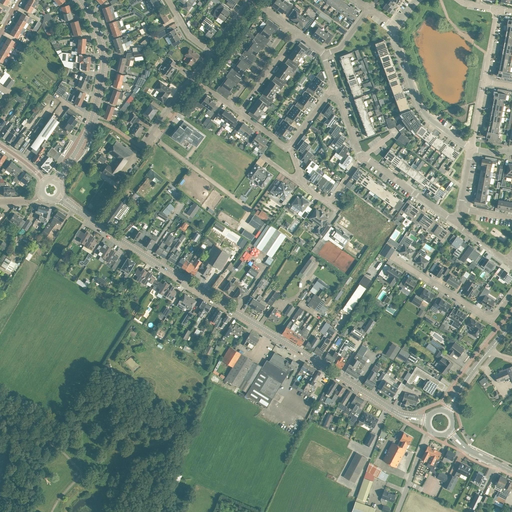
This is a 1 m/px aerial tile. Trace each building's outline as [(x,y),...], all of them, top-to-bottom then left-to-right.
[(159,6),(155,0),(137,0),(138,2),(140,0),(145,0),(144,1),(151,11),(159,6)] [(192,5),(195,0),(179,0),(184,3),(185,4),(183,7),(188,11),(192,6),(192,5)] [(227,0),(228,1),(226,4),(232,9),(233,9),(239,0),(227,0)] [(283,3),(280,1),(281,0),(272,0),(275,2),(272,6),(277,10),(283,3)] [(289,11),(293,6),(289,3),(290,2),(287,0),(284,0),(283,3),(277,10),(283,14),(286,9),(289,11)] [(336,10),(342,2),(343,1),(342,0),(335,0),(331,6),(336,10)] [(397,4),(391,0),(388,0),(386,3),(393,9),(397,4)] [(343,1),(342,2),(336,10),(341,13),(347,5),(348,4),(343,1)] [(393,9),(386,3),(383,8),(390,13),(393,9)] [(30,13),(33,7),(27,4),(24,9),(30,13)] [(224,21),(230,13),(225,9),(226,8),(221,4),(216,8),(217,9),(216,10),(215,9),(213,15),(217,18),(216,20),(221,24),(223,20),(224,21)] [(70,12),(68,5),(61,7),(63,14),(70,12)] [(107,7),(103,8),(105,15),(114,12),(112,5),(107,7)] [(346,17),(352,9),(352,8),(350,6),(349,7),(347,5),(341,13),(346,17)] [(302,16),(299,14),(301,12),(300,9),(296,6),(289,15),(292,18),(291,19),(295,22),(297,24),(302,16)] [(355,15),(357,12),(354,10),(355,9),(352,8),(352,9),(346,17),(350,20),(348,22),(352,25),(357,17),(355,15)] [(72,19),(70,12),(63,14),(61,14),(63,21),(72,19)] [(114,12),(105,15),(107,22),(112,20),(116,19),(114,12)] [(169,20),(167,17),(166,17),(163,12),(157,15),(162,24),(169,20)] [(26,22),(29,17),(22,13),(19,18),(26,22)] [(307,29),(314,19),(309,16),(307,17),(306,18),(302,16),(297,24),(299,25),(303,27),(304,26),(307,29)] [(217,31),(212,28),(213,27),(210,25),(212,22),(206,17),(201,24),(203,25),(203,26),(206,28),(203,31),(206,33),(205,36),(208,38),(209,36),(211,38),(214,34),(217,31)] [(28,24),(26,22),(19,18),(19,19),(18,19),(17,20),(17,21),(16,24),(23,27),(25,29),(28,24)] [(275,32),(279,27),(268,19),(265,23),(266,24),(262,28),(271,35),(272,35),(271,34),(274,31),(275,32)] [(118,28),(121,27),(119,21),(118,20),(118,21),(109,23),(112,30),(118,28)] [(79,27),(77,21),(70,23),(72,29),(79,27)] [(323,31),(321,29),(322,27),(316,23),(313,27),(316,30),(312,35),(318,39),(323,31)] [(20,33),(23,27),(16,24),(13,29),(20,33)] [(119,31),(126,29),(125,25),(121,27),(118,28),(112,30),(114,37),(121,34),(119,31)] [(157,33),(166,29),(164,25),(155,30),(157,33)] [(344,34),(346,31),(340,26),(338,30),(344,34)] [(81,34),(79,27),(72,29),(73,32),(71,33),(72,37),(81,34)] [(268,38),(271,35),(271,36),(271,35),(262,28),(259,33),(258,33),(255,37),(266,45),(270,39),(268,38)] [(16,38),(20,33),(13,29),(10,34),(16,38)] [(180,39),(174,29),(167,33),(172,43),(171,44),(173,46),(180,42),(179,39),(180,39)] [(330,40),(334,36),(328,31),(326,33),(323,31),(318,39),(323,43),(327,38),(330,40)] [(140,43),(144,46),(152,36),(150,34),(147,38),(140,43)] [(123,40),(122,37),(120,38),(120,37),(113,40),(116,46),(123,44),(124,43),(127,41),(126,38),(123,40)] [(262,50),(266,45),(255,37),(252,41),(253,41),(249,46),(258,53),(259,52),(258,52),(261,49),(262,50)] [(11,47),(14,42),(8,38),(5,43),(11,47)] [(387,47),(385,41),(384,42),(384,40),(375,44),(377,50),(387,47)] [(8,52),(11,47),(5,43),(2,48),(8,52)] [(127,50),(124,43),(123,44),(116,46),(118,53),(127,50)] [(312,51),(301,43),(299,46),(298,45),(296,47),(293,51),(301,57),(304,53),(306,54),(307,55),(308,55),(309,55),(310,54),(312,51)] [(255,56),(258,53),(249,46),(246,51),(245,50),(242,55),(253,63),(257,57),(255,56)] [(389,53),(387,48),(386,47),(387,47),(377,50),(380,56),(389,53)] [(0,54),(5,57),(8,52),(2,48),(0,50),(0,54)] [(195,62),(200,56),(190,49),(185,55),(188,57),(185,61),(191,66),(194,62),(195,62)] [(142,51),(134,52),(134,56),(127,57),(126,58),(119,57),(118,64),(125,65),(128,66),(129,66),(131,60),(135,60),(135,57),(143,56),(142,51)] [(298,61),(301,57),(293,51),(290,55),(289,57),(290,58),(288,61),(297,67),(300,63),(298,61)] [(61,61),(65,61),(66,53),(61,53),(58,55),(61,61)] [(350,59),(349,58),(349,57),(351,56),(350,53),(340,56),(341,59),(340,60),(340,61),(341,63),(342,65),(351,62),(350,59)] [(391,59),(390,54),(389,54),(389,53),(380,56),(382,63),(391,59)] [(249,68),(253,63),(242,55),(239,59),(240,59),(236,64),(245,71),(246,70),(245,70),(248,67),(249,68)] [(169,77),(176,68),(174,66),(176,63),(170,58),(161,71),(164,74),(164,75),(166,76),(167,76),(169,77)] [(393,64),(391,59),(382,63),(384,69),(394,66),(394,65),(393,66),(393,65),(393,64)] [(296,69),(297,67),(288,61),(286,64),(285,63),(283,65),(283,64),(280,68),(288,74),(291,70),(294,72),(296,69)] [(353,67),(352,65),(351,62),(342,65),(343,68),(344,69),(343,69),(343,71),(353,67),(353,66),(353,67)] [(126,72),(128,66),(125,65),(118,64),(116,70),(123,72),(125,72),(126,72)] [(242,74),(245,71),(236,64),(233,69),(232,68),(229,72),(240,80),(244,75),(242,74)] [(396,71),(394,66),(384,69),(387,75),(396,72),(395,72),(395,71),(396,71)] [(355,73),(354,70),(353,68),(353,67),(343,71),(344,72),(345,72),(345,73),(346,76),(355,73)] [(141,78),(143,78),(147,81),(152,72),(146,68),(144,75),(141,74),(141,78)] [(285,79),(288,74),(280,68),(277,72),(277,73),(276,75),(277,76),(275,79),(284,85),(287,80),(285,79)] [(511,78),(510,78),(511,72),(499,70),(497,76),(500,77),(499,80),(511,82),(511,81),(511,78)] [(323,81),(325,78),(322,71),(319,72),(316,76),(315,76),(312,81),(315,83),(322,88),(324,86),(326,83),(323,81)] [(236,86),(240,80),(229,72),(226,76),(227,77),(223,82),(232,88),(233,88),(232,88),(235,85),(236,86)] [(357,72),(355,73),(346,76),(347,79),(348,80),(347,80),(347,82),(357,78),(359,77),(357,72)] [(398,77),(396,72),(387,75),(389,82),(398,78),(397,77),(398,77)] [(86,83),(89,77),(89,78),(90,77),(89,76),(81,73),(80,76),(77,74),(76,78),(80,80),(86,83)] [(122,82),(124,75),(117,73),(116,76),(115,76),(114,80),(115,80),(122,82)] [(3,85),(9,89),(15,82),(9,77),(3,85)] [(359,83),(358,80),(357,79),(357,78),(347,82),(348,83),(349,83),(349,84),(350,87),(359,83)] [(400,83),(398,78),(389,82),(391,88),(401,85),(401,84),(400,85),(400,84),(400,83)] [(281,90),(284,85),(275,79),(273,82),(272,81),(270,83),(270,82),(267,86),(275,92),(278,88),(281,90)] [(84,89),(86,83),(80,80),(77,86),(84,89)] [(121,88),(122,82),(115,80),(114,87),(121,88)] [(163,103),(172,90),(160,81),(155,89),(157,90),(153,95),(156,98),(163,103)] [(229,92),(232,89),(232,88),(223,82),(220,87),(219,86),(216,90),(227,98),(231,93),(229,92)] [(58,86),(59,87),(65,91),(67,87),(61,83),(58,86)] [(322,88),(315,83),(311,87),(309,86),(307,88),(314,93),(316,91),(319,93),(321,90),(322,88)] [(360,88),(360,86),(359,83),(350,87),(351,89),(351,91),(351,92),(361,89),(360,88)] [(403,90),(401,85),(391,88),(394,94),(403,91),(402,91),(402,90),(403,90)] [(272,96),(275,92),(267,86),(264,90),(264,91),(263,93),(264,94),(262,97),(271,103),(275,98),(272,96)] [(61,97),(65,92),(65,91),(59,87),(55,92),(61,97)] [(312,96),(314,93),(307,88),(305,91),(304,91),(302,94),(302,95),(302,96),(312,103),(313,101),(315,98),(312,96)] [(83,100),(85,93),(76,89),(73,96),(77,97),(83,100)] [(120,92),(114,89),(112,96),(118,98),(121,99),(123,94),(123,93),(120,92)] [(363,94),(362,91),(361,90),(361,89),(351,92),(352,94),(352,93),(353,95),(354,97),(363,94)] [(509,96),(510,91),(498,89),(497,92),(494,92),(493,98),(505,100),(506,95),(509,96)] [(405,96),(403,91),(394,94),(396,101),(405,97),(404,96),(405,96)] [(19,94),(16,98),(21,103),(24,98),(19,94)] [(116,105),(118,98),(112,96),(110,102),(116,105)] [(206,107),(211,100),(210,99),(211,99),(207,96),(205,99),(204,98),(203,100),(201,98),(195,105),(200,109),(201,109),(204,105),(206,107)] [(312,103),(302,96),(300,96),(298,99),(299,100),(297,103),(303,108),(305,105),(308,108),(310,105),(312,103)] [(364,102),(363,98),(362,97),(362,96),(354,99),(354,100),(354,99),(355,101),(356,105),(364,102)] [(80,106),(83,100),(77,97),(75,100),(73,99),(72,102),(80,106)] [(268,108),(271,103),(262,97),(260,100),(259,98),(257,100),(254,104),(262,110),(265,106),(268,108)] [(407,102),(405,97),(396,101),(398,107),(408,104),(408,103),(407,104),(407,103),(407,102)] [(217,110),(214,108),(215,106),(214,106),(217,103),(213,100),(212,101),(211,100),(206,107),(209,109),(206,112),(207,113),(211,117),(217,110)] [(151,119),(158,109),(157,109),(160,106),(153,101),(145,110),(146,111),(143,114),(151,119)] [(366,107),(365,104),(364,102),(356,105),(357,107),(358,110),(366,107)] [(34,118),(40,110),(41,110),(45,106),(41,103),(31,116),(34,118)] [(301,110),(303,108),(297,103),(295,106),(293,105),(290,109),(301,117),(302,115),(304,112),(301,110)] [(259,114),(262,110),(254,104),(251,108),(250,110),(252,111),(249,114),(258,121),(262,116),(259,114)] [(335,114),(332,112),(333,111),(335,108),(330,105),(329,106),(327,104),(320,113),(321,112),(328,117),(324,123),(328,118),(330,120),(335,113),(335,114)] [(410,109),(408,104),(398,107),(401,113),(411,110),(411,109),(409,110),(409,109),(410,109)] [(120,112),(114,110),(115,107),(109,105),(106,111),(112,114),(119,116),(120,112)] [(69,107),(66,111),(72,115),(67,122),(73,126),(78,120),(74,117),(77,113),(69,107)] [(368,112),(367,109),(366,107),(358,110),(359,112),(360,115),(368,112)] [(301,117),(290,109),(286,114),(288,115),(286,118),(293,122),(294,120),(297,122),(300,119),(301,117)] [(10,122),(18,112),(16,110),(8,120),(10,122)] [(225,123),(232,113),(230,112),(228,112),(228,111),(228,112),(225,110),(223,113),(220,111),(214,120),(219,124),(222,121),(225,123)] [(415,133),(422,124),(411,110),(401,113),(399,114),(403,119),(402,119),(404,123),(407,127),(410,130),(413,128),(416,132),(415,133)] [(110,120),(112,114),(106,111),(104,118),(110,120)] [(370,118),(369,114),(369,115),(368,113),(368,112),(360,115),(360,116),(361,117),(362,121),(370,118)] [(144,127),(138,123),(141,119),(133,113),(127,120),(132,124),(135,125),(130,132),(138,137),(141,133),(140,133),(144,127)] [(230,132),(237,123),(235,121),(236,118),(234,117),(234,116),(233,114),(232,113),(225,123),(227,125),(225,128),(230,132)] [(338,124),(336,122),(336,121),(337,121),(339,118),(334,115),(336,113),(335,113),(330,120),(328,118),(324,123),(325,122),(332,127),(327,133),(328,133),(331,128),(334,130),(339,123),(338,124)] [(44,142),(52,131),(54,128),(56,125),(59,122),(53,118),(55,116),(53,114),(42,129),(38,135),(33,142),(30,146),(32,148),(31,150),(36,154),(44,142)] [(392,121),(390,117),(388,118),(387,118),(385,119),(389,129),(396,127),(396,126),(394,120),(392,121)] [(291,125),(293,122),(286,118),(284,120),(283,119),(280,124),(281,125),(283,126),(290,132),(292,130),(294,127),(291,125)] [(372,123),(371,120),(370,118),(362,121),(363,123),(364,126),(372,123)] [(69,133),(72,129),(73,126),(72,125),(67,122),(62,128),(63,128),(62,129),(56,125),(54,128),(52,131),(59,136),(60,136),(61,134),(66,137),(66,136),(69,132),(69,133)] [(7,135),(9,132),(8,131),(11,127),(12,128),(13,126),(14,124),(12,123),(11,125),(9,123),(8,125),(5,129),(3,132),(0,135),(0,136),(4,139),(7,135)] [(241,137),(248,127),(247,126),(247,125),(245,124),(244,124),(243,123),(239,129),(237,127),(233,132),(236,134),(236,133),(241,137)] [(342,134),(340,132),(340,131),(343,128),(338,125),(339,123),(334,130),(331,128),(328,133),(329,132),(336,137),(331,143),(335,138),(338,140),(343,133),(342,134)] [(374,128),(373,125),(372,125),(372,123),(364,126),(365,128),(366,131),(374,128)] [(405,127),(406,128),(407,127),(404,123),(402,124),(404,125),(398,129),(399,131),(405,127)] [(204,136),(188,124),(184,129),(180,126),(179,126),(180,127),(179,127),(177,131),(176,130),(172,136),(182,144),(188,135),(195,140),(192,144),(196,146),(196,147),(204,136)] [(421,137),(427,129),(422,125),(422,126),(421,125),(422,124),(415,133),(421,137)] [(290,132),(283,126),(281,125),(277,129),(274,134),(281,139),(284,135),(287,137),(289,134),(290,132)] [(249,136),(253,131),(252,130),(252,129),(250,127),(249,128),(248,127),(241,137),(246,140),(245,141),(248,143),(248,142),(251,138),(249,136)] [(376,134),(375,131),(374,131),(374,129),(374,128),(366,131),(366,132),(367,133),(368,137),(376,134)] [(426,141),(432,133),(428,129),(427,130),(426,129),(427,129),(421,137),(426,141)] [(11,144),(16,136),(18,134),(13,130),(6,140),(11,144)] [(498,139),(499,134),(487,131),(486,137),(488,138),(488,142),(500,144),(501,139),(498,139)] [(18,149),(26,136),(22,133),(13,145),(18,149)] [(346,144),(343,142),(344,141),(346,138),(342,135),(343,133),(338,140),(335,138),(331,143),(332,142),(339,147),(335,153),(339,148),(341,150),(346,143),(346,144)] [(407,138),(402,134),(401,133),(401,134),(397,140),(406,146),(407,143),(409,142),(406,139),(407,138)] [(432,145),(438,137),(433,133),(433,134),(432,133),(426,141),(432,145)] [(253,135),(251,138),(248,142),(251,144),(252,143),(256,146),(263,138),(262,137),(262,136),(261,135),(260,135),(259,135),(258,134),(256,137),(253,135)] [(311,146),(305,141),(307,137),(304,135),(297,144),(297,145),(298,144),(301,146),(300,147),(300,146),(298,150),(302,153),(301,155),(306,147),(309,149),(313,144),(312,144),(311,146)] [(23,152),(32,140),(27,136),(26,136),(18,149),(23,152)] [(437,149),(443,141),(439,137),(438,138),(437,137),(438,137),(432,145),(437,149)] [(264,146),(267,141),(266,140),(266,139),(265,138),(264,138),(263,138),(256,146),(259,148),(258,150),(263,153),(268,147),(268,146),(267,148),(264,146)] [(119,173),(134,152),(126,146),(125,147),(117,141),(108,153),(117,159),(111,167),(108,165),(107,166),(105,165),(104,166),(106,168),(103,172),(114,180),(117,182),(121,177),(118,175),(119,173)] [(443,153),(448,145),(444,141),(444,142),(443,141),(437,149),(443,153)] [(40,155),(44,148),(47,144),(44,142),(36,154),(32,160),(37,163),(41,156),(40,155)] [(349,154),(347,152),(348,151),(350,148),(345,145),(347,143),(346,143),(341,150),(339,148),(335,153),(336,152),(343,157),(339,163),(342,158),(345,160),(350,153),(349,154)] [(315,156),(308,151),(313,145),(313,144),(309,149),(306,147),(301,155),(302,154),(304,156),(304,157),(304,156),(301,160),(306,163),(305,165),(310,157),(313,159),(316,155),(316,154),(315,156)] [(448,157),(454,149),(449,145),(449,146),(448,145),(449,145),(448,145),(443,153),(448,157)] [(57,152),(53,149),(51,147),(47,153),(53,158),(57,152)] [(389,166),(396,156),(392,153),(393,151),(390,149),(384,157),(387,159),(385,161),(390,165),(389,165),(389,166)] [(454,161),(459,153),(455,149),(454,150),(454,149),(448,157),(454,161)] [(351,162),(351,161),(354,158),(349,155),(350,153),(345,160),(342,158),(339,163),(339,164),(340,162),(347,167),(346,169),(347,170),(348,171),(349,171),(354,163),(353,164),(351,162)] [(400,166),(404,160),(402,158),(403,156),(398,153),(396,156),(389,166),(390,165),(394,168),(396,166),(399,168),(400,166)] [(107,158),(101,155),(98,160),(103,164),(107,158)] [(319,166),(312,161),(316,155),(313,159),(310,157),(305,165),(305,164),(308,166),(307,167),(305,170),(310,173),(308,175),(314,168),(316,169),(320,165),(320,164),(319,166)] [(51,167),(49,164),(52,160),(48,157),(45,161),(43,159),(40,162),(41,162),(43,163),(40,166),(47,172),(51,167)] [(492,164),(495,165),(496,158),(489,157),(488,160),(482,159),(481,165),(491,167),(492,164)] [(404,176),(411,166),(406,163),(407,162),(404,160),(399,168),(401,170),(399,172),(404,175),(404,176)] [(10,173),(16,166),(11,162),(7,167),(4,165),(1,171),(3,173),(6,169),(10,173)] [(272,175),(267,172),(266,172),(261,169),(262,168),(257,164),(249,175),(250,175),(249,177),(250,178),(251,179),(252,179),(253,178),(254,179),(255,178),(260,181),(259,182),(260,183),(260,184),(260,185),(261,186),(262,186),(263,185),(264,186),(272,175)] [(413,178),(419,171),(420,169),(413,164),(411,166),(404,176),(409,179),(411,176),(413,178)] [(511,177),(511,176),(511,164),(510,164),(508,164),(508,166),(505,166),(503,177),(511,179),(511,177)] [(322,176),(316,171),(320,165),(316,169),(314,168),(308,175),(309,175),(309,174),(312,176),(311,177),(309,180),(313,183),(317,178),(320,180),(324,175),(323,174),(322,176)] [(17,175),(21,169),(16,166),(10,173),(15,176),(13,180),(15,182),(19,176),(17,175)] [(156,183),(157,182),(160,185),(164,180),(155,172),(151,169),(146,175),(156,183)] [(356,180),(362,172),(359,170),(358,170),(358,169),(352,177),(356,180)] [(418,187),(425,177),(421,174),(422,173),(419,171),(413,178),(416,180),(414,183),(419,186),(418,187)] [(361,184),(367,176),(365,175),(366,175),(362,172),(356,180),(361,184)] [(25,184),(31,177),(26,173),(22,178),(19,176),(15,182),(17,184),(20,180),(25,184)] [(323,190),(331,180),(330,181),(323,176),(324,175),(320,180),(317,178),(313,183),(316,179),(319,181),(318,182),(316,185),(321,188),(323,190)] [(366,187),(372,179),(368,176),(368,177),(367,176),(361,184),(366,187)] [(428,189),(433,181),(435,178),(433,176),(430,180),(425,177),(418,187),(419,186),(423,189),(425,187),(428,189)] [(433,197),(440,188),(435,184),(439,179),(436,177),(435,178),(433,181),(428,189),(430,191),(428,193),(433,196),(433,197)] [(370,190),(376,183),(375,182),(375,181),(372,179),(366,187),(370,190)] [(333,193),(338,185),(335,183),(334,184),(330,181),(331,180),(323,190),(328,194),(330,191),(330,190),(331,190),(333,191),(332,192),(333,193)] [(442,200),(454,183),(451,181),(444,191),(440,188),(433,197),(438,200),(440,198),(442,200)] [(275,185),(271,192),(274,194),(273,195),(274,196),(274,197),(275,197),(276,197),(277,197),(277,196),(279,193),(286,198),(283,201),(284,201),(283,202),(282,203),(282,204),(283,204),(284,204),(285,204),(286,205),(292,195),(290,193),(292,190),(288,187),(289,186),(288,185),(288,186),(289,186),(288,187),(285,185),(286,184),(287,185),(286,184),(285,185),(285,184),(285,183),(284,183),(283,182),(283,183),(282,183),(282,182),(278,187),(275,185)] [(10,190),(10,187),(7,187),(6,183),(3,183),(0,183),(0,190),(3,190),(4,196),(10,196),(10,195),(14,194),(14,189),(10,190)] [(375,194),(381,186),(377,183),(377,184),(376,183),(370,190),(375,194)] [(170,193),(175,198),(182,193),(175,185),(171,189),(172,190),(170,193)] [(379,197),(385,189),(384,189),(384,188),(381,186),(375,194),(373,196),(378,199),(379,197)] [(384,200),(390,192),(387,190),(386,190),(385,189),(379,197),(384,200)] [(389,204),(394,196),(393,195),(390,192),(384,200),(389,204)] [(119,199),(110,212),(115,215),(117,216),(116,217),(121,221),(123,216),(130,207),(132,204),(129,201),(130,200),(126,198),(122,195),(119,199)] [(393,207),(399,199),(396,196),(395,197),(394,196),(389,204),(393,207)] [(312,209),(307,205),(309,202),(302,198),(301,200),(297,198),(293,204),(301,210),(298,214),(305,219),(312,209)] [(484,206),(485,200),(475,198),(474,204),(480,205),(479,208),(487,210),(487,207),(484,206)] [(398,211),(404,202),(403,202),(403,203),(402,202),(403,201),(399,199),(393,207),(398,211)] [(408,216),(414,207),(412,205),(413,204),(408,200),(399,211),(403,214),(403,213),(408,216)] [(192,217),(199,207),(194,203),(187,214),(192,217)] [(170,204),(166,208),(171,212),(174,208),(170,204)] [(35,211),(34,213),(37,214),(36,218),(40,220),(40,222),(45,223),(46,222),(46,221),(45,220),(45,219),(44,218),(44,217),(43,217),(46,207),(38,205),(37,211),(35,211)] [(414,222),(422,211),(417,207),(416,209),(414,207),(408,216),(406,218),(411,221),(411,220),(414,222)] [(171,212),(166,208),(162,212),(167,216),(171,212)] [(314,233),(321,238),(322,236),(323,235),(331,224),(326,221),(328,218),(324,215),(325,214),(321,211),(320,212),(316,209),(315,211),(314,211),(313,212),(312,213),(312,214),(312,215),(310,218),(314,221),(313,222),(317,225),(318,224),(320,225),(318,228),(314,233)] [(257,210),(255,214),(263,220),(266,221),(268,217),(257,210)] [(63,221),(66,217),(57,211),(53,217),(54,218),(49,224),(53,226),(56,222),(60,225),(63,221)] [(422,226),(428,218),(426,216),(427,214),(422,211),(414,222),(417,224),(418,223),(422,226)] [(106,217),(104,221),(110,226),(116,217),(117,216),(115,215),(110,212),(106,217)] [(25,221),(22,219),(14,213),(10,220),(18,225),(17,227),(20,229),(25,221)] [(251,219),(249,223),(257,229),(260,225),(263,220),(255,214),(251,219)] [(428,233),(437,221),(432,218),(431,219),(428,218),(422,226),(426,229),(425,231),(428,233)] [(27,219),(21,228),(26,231),(32,222),(27,219)] [(215,221),(212,228),(223,234),(227,228),(215,221)] [(437,237),(443,228),(441,227),(442,225),(437,221),(428,233),(432,235),(433,234),(437,237)] [(274,253),(286,236),(265,222),(262,226),(259,231),(261,233),(253,245),(269,255),(272,257),(274,253)] [(324,236),(322,239),(323,238),(325,240),(326,240),(327,240),(328,239),(330,237),(335,241),(337,243),(337,242),(343,247),(350,238),(345,234),(346,234),(343,231),(342,232),(336,228),(334,229),(331,227),(331,226),(324,236)] [(278,230),(291,238),(293,235),(283,228),(283,229),(281,227),(279,230),(278,230)] [(46,236),(50,231),(45,228),(41,233),(46,236)] [(135,228),(130,236),(133,237),(133,238),(133,239),(134,240),(136,240),(136,239),(138,241),(140,238),(142,240),(147,232),(143,229),(140,230),(140,231),(135,228)] [(443,244),(451,232),(446,228),(445,230),(443,228),(437,237),(441,240),(440,241),(443,244)] [(84,246),(91,234),(87,231),(85,234),(81,231),(78,230),(75,235),(82,239),(80,242),(84,245),(84,246)] [(147,232),(142,240),(145,241),(143,244),(146,245),(145,246),(146,247),(147,248),(148,248),(148,247),(151,249),(156,241),(158,237),(154,234),(153,235),(152,234),(147,232)] [(98,243),(94,240),(96,238),(91,235),(91,234),(84,246),(93,251),(98,243)] [(160,255),(169,241),(168,241),(171,237),(169,235),(164,243),(162,242),(160,246),(160,245),(155,252),(160,255)] [(464,248),(460,245),(463,241),(457,236),(457,237),(453,235),(449,240),(452,243),(452,244),(457,248),(453,254),(457,257),(464,248)] [(181,236),(174,246),(177,248),(184,238),(181,236)] [(405,255),(404,256),(405,257),(406,257),(407,257),(408,257),(408,258),(410,258),(414,251),(408,247),(413,241),(404,236),(396,248),(397,248),(397,247),(401,250),(400,252),(405,255)] [(300,238),(297,242),(303,246),(306,242),(300,238)] [(171,242),(169,241),(160,255),(164,258),(169,251),(168,251),(170,247),(168,246),(171,242)] [(99,245),(97,249),(99,250),(97,254),(101,256),(99,259),(104,262),(105,260),(112,248),(108,245),(104,243),(101,246),(99,245)] [(224,266),(232,255),(215,244),(205,260),(203,263),(202,265),(199,269),(202,271),(201,272),(207,276),(212,269),(211,269),(213,265),(221,270),(224,266)] [(388,259),(395,249),(388,245),(381,255),(388,259)] [(474,249),(470,246),(460,260),(464,263),(467,257),(472,261),(469,266),(473,269),(477,264),(474,262),(480,254),(474,249)] [(112,248),(105,260),(110,263),(113,265),(112,268),(115,270),(121,260),(118,258),(119,257),(115,255),(116,252),(112,249),(112,248)] [(429,261),(422,257),(423,256),(424,256),(422,255),(425,251),(421,249),(414,259),(417,261),(416,262),(424,268),(429,261)] [(174,263),(181,253),(177,250),(174,256),(172,254),(168,259),(174,263)] [(181,267),(189,255),(187,253),(183,259),(182,257),(177,265),(181,267)] [(190,263),(188,262),(192,256),(189,255),(181,267),(186,270),(190,263)] [(267,258),(265,261),(267,263),(270,265),(272,262),(274,259),(272,257),(269,255),(267,258)] [(86,266),(91,257),(89,256),(86,260),(85,260),(84,262),(83,261),(82,261),(81,261),(80,262),(80,263),(80,264),(81,265),(82,265),(83,265),(84,265),(84,264),(86,266)] [(10,272),(16,263),(7,257),(1,267),(10,272)] [(348,267),(353,270),(358,259),(353,257),(348,267)] [(127,279),(133,268),(132,268),(135,263),(133,261),(134,261),(130,259),(128,258),(128,259),(122,268),(125,271),(124,273),(126,275),(124,277),(127,279)] [(190,273),(198,260),(195,258),(192,264),(190,263),(186,270),(190,273)] [(485,260),(482,258),(477,265),(483,270),(486,267),(491,270),(492,269),(493,269),(493,270),(496,267),(495,266),(495,267),(494,266),(495,264),(489,260),(488,261),(485,259),(485,260)] [(198,260),(190,273),(194,275),(202,262),(198,259),(198,260)] [(245,263),(240,259),(235,266),(239,270),(245,263)] [(300,271),(307,276),(316,264),(309,259),(300,271)] [(397,270),(394,269),(395,269),(394,269),(390,266),(389,267),(385,264),(379,274),(383,277),(385,274),(390,277),(387,281),(393,285),(401,273),(397,270)] [(444,270),(438,266),(433,274),(439,277),(442,273),(445,275),(449,269),(446,267),(444,270)] [(251,267),(247,272),(255,278),(259,272),(251,267)] [(511,277),(508,274),(509,273),(508,273),(508,272),(504,269),(503,270),(499,268),(499,267),(494,274),(495,274),(498,276),(499,275),(503,278),(502,280),(502,281),(502,282),(503,283),(504,282),(505,282),(505,281),(508,283),(509,281),(510,282),(511,279),(511,277)] [(141,283),(148,271),(148,272),(143,269),(141,271),(137,269),(134,274),(138,277),(136,280),(141,283)] [(155,279),(151,276),(153,274),(148,271),(141,283),(142,282),(146,285),(148,282),(154,285),(157,281),(155,279)] [(472,281),(475,275),(471,272),(467,278),(472,281)] [(463,284),(467,278),(462,275),(459,280),(451,274),(446,282),(457,289),(461,282),(463,284)] [(215,290),(224,278),(219,275),(211,287),(215,290)] [(366,288),(365,288),(371,280),(364,275),(358,284),(359,284),(342,309),(349,313),(366,288)] [(95,281),(102,286),(105,282),(98,277),(95,281)] [(403,280),(399,285),(402,288),(400,290),(408,295),(411,290),(416,283),(408,278),(406,281),(403,280)] [(84,283),(82,286),(86,289),(90,282),(86,279),(84,283)] [(226,286),(224,290),(229,294),(231,290),(235,285),(237,287),(239,284),(241,282),(238,280),(237,282),(235,281),(233,284),(230,281),(228,283),(226,285),(226,286)] [(164,294),(170,283),(170,284),(165,281),(163,284),(159,282),(157,281),(154,285),(160,289),(158,292),(159,293),(157,295),(161,298),(163,295),(164,294)] [(315,284),(319,287),(323,290),(326,287),(317,281),(315,284)] [(466,286),(465,288),(467,290),(465,294),(470,297),(473,294),(476,296),(479,291),(476,289),(478,285),(475,283),(474,284),(469,281),(466,286)] [(177,292),(173,289),(175,286),(170,283),(164,294),(168,297),(170,294),(174,297),(177,292)] [(236,293),(233,297),(238,301),(241,297),(242,297),(244,294),(243,294),(245,292),(246,293),(249,290),(244,286),(243,287),(239,284),(237,287),(239,289),(236,293)] [(319,287),(315,284),(310,290),(314,294),(319,287)] [(260,289),(258,287),(252,296),(254,298),(260,289)] [(489,299),(490,298),(487,296),(490,291),(485,287),(478,298),(482,301),(481,302),(485,305),(484,306),(489,309),(491,307),(492,307),(493,305),(493,304),(494,302),(489,299)] [(429,303),(434,294),(425,288),(418,299),(415,297),(411,302),(419,307),(424,299),(429,303)] [(341,290),(335,299),(338,300),(344,292),(341,290)] [(280,294),(276,291),(267,303),(271,306),(280,294)] [(185,307),(190,297),(190,296),(188,295),(187,295),(184,293),(179,303),(185,307)] [(311,307),(315,301),(318,297),(315,294),(307,304),(311,307)] [(255,309),(262,299),(261,299),(262,297),(260,295),(257,300),(253,298),(249,305),(255,309)] [(191,310),(197,301),(193,299),(194,298),(192,297),(191,298),(190,297),(185,307),(186,308),(187,309),(188,309),(191,310)] [(318,297),(315,301),(311,307),(314,309),(319,303),(322,299),(318,297)] [(261,313),(267,303),(262,299),(255,309),(261,313)] [(318,312),(323,306),(325,302),(322,299),(319,303),(314,309),(318,312)] [(433,306),(430,309),(436,313),(438,309),(439,308),(446,312),(450,305),(442,299),(440,302),(436,300),(433,306)] [(199,316),(208,303),(203,300),(201,304),(199,307),(201,308),(198,314),(200,315),(199,317),(199,316)] [(208,312),(209,310),(212,305),(208,303),(199,316),(199,317),(202,318),(204,313),(206,314),(208,312)] [(323,315),(327,309),(323,306),(318,312),(323,315)] [(162,314),(166,317),(171,310),(166,307),(162,314)] [(296,320),(304,309),(300,307),(293,317),(296,320)] [(216,333),(217,330),(218,328),(221,323),(223,318),(220,317),(222,312),(223,312),(217,308),(210,320),(216,324),(215,326),(212,332),(214,333),(215,332),(216,333)] [(281,317),(276,314),(275,314),(277,310),(274,308),(272,312),(268,317),(277,323),(281,317)] [(421,309),(418,315),(423,318),(426,312),(421,309)] [(462,322),(466,315),(458,309),(457,311),(453,309),(449,314),(450,315),(448,317),(454,321),(452,324),(457,328),(461,322),(462,322)] [(226,323),(227,323),(231,317),(227,314),(219,326),(223,328),(226,323)] [(480,333),(484,326),(471,318),(467,325),(470,327),(470,328),(470,329),(470,330),(471,330),(473,331),(471,334),(476,337),(479,333),(480,333)] [(200,331),(198,335),(201,337),(209,321),(206,320),(200,331)] [(286,336),(294,323),(290,321),(282,334),(286,336)] [(298,326),(297,326),(290,338),(293,341),(298,334),(296,333),(303,323),(301,321),(298,326)] [(375,323),(371,321),(364,331),(366,332),(368,333),(375,323)] [(324,335),(331,325),(326,322),(320,331),(324,335)] [(242,332),(243,329),(235,324),(235,325),(231,323),(231,324),(229,327),(224,335),(228,337),(231,332),(235,335),(235,334),(240,337),(243,333),(242,332)] [(290,338),(297,326),(294,323),(286,336),(290,338)] [(297,343),(305,330),(306,328),(304,327),(302,330),(300,330),(298,334),(293,341),(297,343)] [(336,331),(330,327),(327,332),(332,336),(336,331)] [(349,330),(345,327),(341,334),(345,337),(349,330)] [(358,340),(362,334),(364,335),(366,332),(364,331),(361,328),(359,331),(354,327),(350,334),(358,340)] [(185,328),(180,337),(186,340),(191,331),(185,328)] [(301,345),(308,335),(307,334),(309,330),(306,328),(305,330),(297,343),(301,345)] [(255,345),(259,339),(250,334),(249,336),(248,336),(248,337),(246,340),(243,345),(252,350),(255,345)] [(313,351),(320,339),(315,336),(311,343),(308,341),(308,342),(305,346),(313,351)] [(321,356),(328,345),(330,340),(326,338),(320,348),(317,347),(314,352),(321,356)] [(393,359),(400,347),(392,342),(385,354),(393,359)] [(458,357),(464,349),(455,342),(453,344),(449,350),(447,353),(452,356),(454,354),(458,357)] [(363,344),(356,355),(350,364),(345,371),(357,379),(362,370),(361,370),(366,361),(362,359),(369,348),(363,344)] [(185,345),(182,350),(190,353),(192,348),(185,345)] [(210,355),(213,348),(209,345),(205,353),(210,355)] [(233,367),(241,353),(230,347),(222,360),(222,361),(233,367)] [(401,348),(396,356),(398,357),(399,356),(406,360),(410,354),(401,348)] [(338,360),(335,364),(342,368),(345,363),(347,360),(345,358),(348,353),(347,352),(347,351),(344,349),(343,351),(343,352),(341,356),(338,360)] [(266,408),(288,373),(287,372),(289,369),(288,368),(291,363),(288,361),(275,352),(269,361),(267,360),(261,370),(245,395),(266,408)] [(332,363),(338,353),(335,352),(333,356),(328,353),(327,354),(325,358),(332,363)] [(247,392),(262,366),(252,360),(241,353),(233,367),(226,377),(225,379),(227,381),(247,392)] [(412,353),(407,360),(413,364),(418,357),(412,353)] [(126,361),(135,372),(142,366),(133,356),(126,361)] [(448,371),(450,369),(450,368),(453,364),(447,359),(446,360),(443,357),(438,363),(442,365),(439,370),(445,374),(448,371)] [(220,359),(213,372),(218,375),(220,373),(216,371),(222,361),(222,360),(220,359)] [(295,370),(299,364),(293,360),(291,363),(288,368),(289,369),(291,370),(292,368),(295,370)] [(306,372),(310,366),(305,362),(301,368),(299,371),(304,375),(306,372)] [(310,378),(315,369),(310,366),(306,372),(304,375),(310,378)] [(375,379),(377,377),(375,376),(379,368),(375,366),(364,383),(372,389),(375,385),(378,380),(377,380),(375,379)] [(407,382),(411,384),(410,384),(413,380),(414,380),(417,374),(429,381),(424,388),(423,388),(432,394),(440,382),(445,385),(416,366),(407,382)] [(498,382),(509,378),(505,369),(503,370),(503,369),(499,371),(500,373),(495,375),(498,382)] [(313,385),(321,373),(316,370),(312,377),(311,376),(310,379),(303,390),(302,392),(302,393),(309,397),(309,396),(310,394),(316,386),(313,385)] [(378,386),(385,374),(382,372),(377,380),(378,380),(375,385),(378,386)] [(386,373),(385,374),(378,386),(381,389),(383,391),(383,392),(385,393),(386,393),(392,385),(393,383),(388,379),(390,375),(386,373)] [(330,396),(335,388),(338,383),(334,381),(326,393),(330,396)] [(397,388),(392,385),(386,393),(387,394),(387,395),(389,396),(390,395),(392,397),(393,396),(396,398),(405,385),(401,382),(397,388)] [(405,385),(412,390),(414,386),(411,384),(407,382),(405,385)] [(340,396),(343,392),(345,388),(340,385),(336,392),(333,396),(332,399),(335,401),(339,395),(340,396)] [(345,404),(348,399),(352,392),(348,390),(344,396),(337,407),(344,411),(346,406),(343,405),(344,404),(345,404)] [(405,393),(402,403),(409,405),(409,403),(416,405),(417,403),(418,403),(418,402),(419,402),(419,401),(419,400),(419,399),(418,399),(419,397),(405,393)] [(322,395),(315,410),(319,411),(325,397),(322,395)] [(351,411),(360,397),(356,395),(351,403),(352,403),(349,409),(346,407),(345,412),(349,415),(351,411)] [(364,400),(360,397),(351,411),(349,415),(352,416),(350,420),(354,423),(359,415),(355,413),(359,407),(359,408),(364,400)] [(374,428),(378,419),(364,412),(360,420),(368,425),(368,426),(368,427),(370,428),(371,428),(372,428),(372,427),(374,428)] [(370,433),(364,445),(369,447),(375,435),(370,433)] [(396,468),(406,449),(412,437),(404,433),(397,445),(392,442),(383,460),(396,468)] [(442,461),(438,459),(441,453),(428,446),(421,459),(426,461),(428,462),(428,463),(426,466),(431,468),(430,471),(435,473),(442,461)] [(452,460),(455,454),(448,450),(445,456),(444,456),(441,463),(445,464),(448,458),(452,460)] [(368,458),(356,452),(344,477),(355,483),(368,458)] [(443,487),(449,490),(457,474),(460,475),(461,473),(467,476),(471,469),(467,467),(467,466),(465,465),(460,463),(454,476),(450,474),(443,487)] [(369,464),(366,471),(385,481),(388,474),(381,470),(369,464)] [(487,479),(485,477),(486,476),(477,471),(472,481),(480,485),(479,486),(483,487),(487,479)] [(437,478),(445,482),(448,476),(440,472),(437,478)] [(501,491),(507,479),(500,476),(498,481),(496,481),(495,484),(496,486),(499,488),(498,490),(501,491)] [(365,501),(372,481),(363,478),(356,498),(365,501)] [(509,493),(511,487),(511,481),(507,479),(501,491),(495,503),(502,506),(509,493)] [(393,502),(395,496),(386,492),(386,491),(384,490),(381,498),(393,502)] [(470,507),(476,510),(482,496),(476,493),(470,507)] [(373,511),(375,508),(355,501),(351,511),(373,511)]
